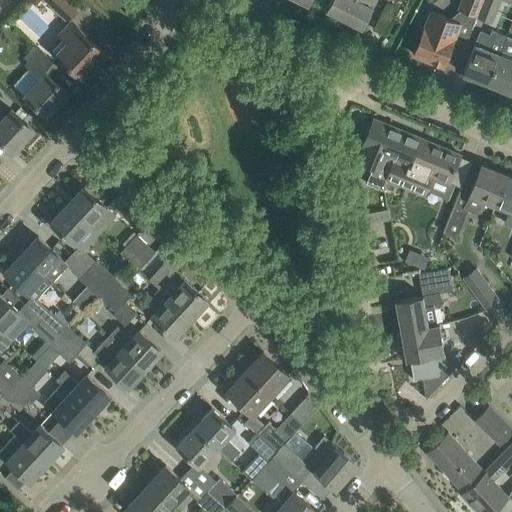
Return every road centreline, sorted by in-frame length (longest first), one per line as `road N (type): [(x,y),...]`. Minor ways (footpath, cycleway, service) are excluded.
road 1 (residential): [(338,399),(370,361),(329,113),(342,71)]
road 2 (residential): [(60,511),(257,296)]
road 3 (residential): [(257,296),(87,128)]
road 4 (residential): [(383,461),(511,328)]
road 5 (residential): [(511,139),(342,71)]
road 6 (residential): [(342,71),(189,0)]
road 7 (residential): [(87,128),(144,56),(174,0)]
road 8 (residential): [(338,399),(257,296)]
road 9 (residential): [(0,224),(87,128)]
